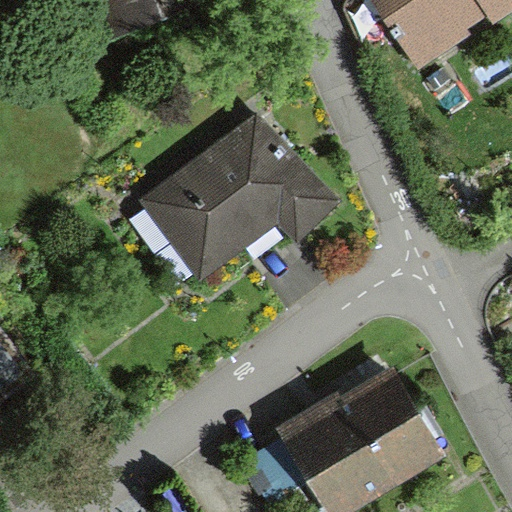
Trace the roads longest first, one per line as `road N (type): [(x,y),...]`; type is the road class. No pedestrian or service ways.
road 1 (residential): [(417,252),(70,511)]
road 2 (residential): [(417,252),(314,0)]
road 3 (residential): [(511,420),(439,290)]
